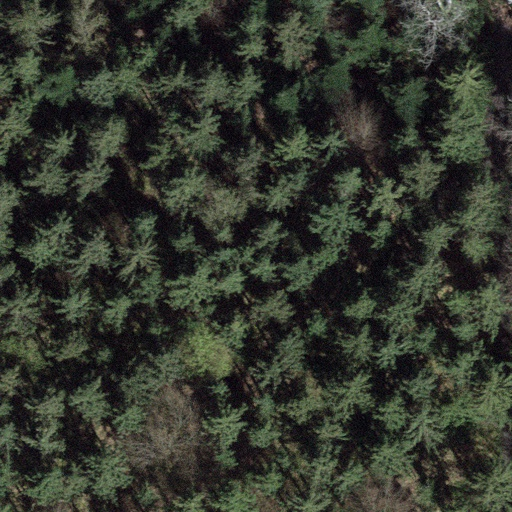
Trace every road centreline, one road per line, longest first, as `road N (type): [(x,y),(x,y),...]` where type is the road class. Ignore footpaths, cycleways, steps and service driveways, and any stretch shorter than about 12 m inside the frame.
road 1 (track): [(506,203),(228,406),(136,511)]
road 2 (track): [(511,296),(510,0)]
